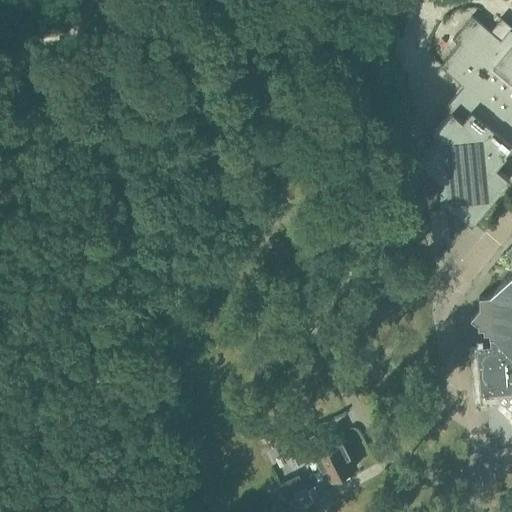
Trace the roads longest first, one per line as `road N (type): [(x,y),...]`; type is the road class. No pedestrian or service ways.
road 1 (unclassified): [(498,472),(425,479),(384,458),(296,296)]
road 2 (unclassified): [(498,472),(445,283),(511,217)]
